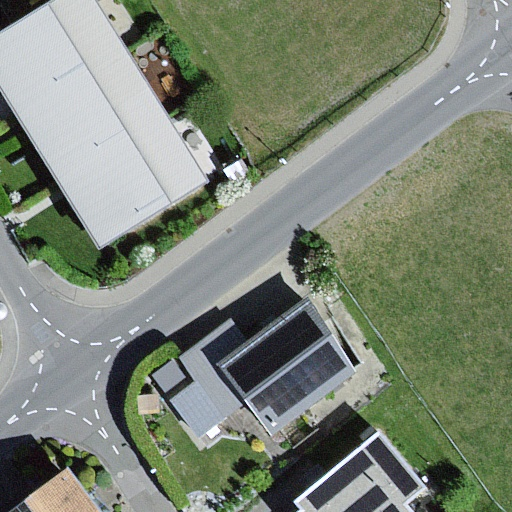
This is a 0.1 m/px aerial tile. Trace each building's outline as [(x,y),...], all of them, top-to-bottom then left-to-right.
[(85,0),(66,0),(0,40),(0,106),(14,129),(123,61),(85,0)] [(163,124),(123,61),(14,129),(53,192),(163,124)] [(163,124),(53,192),(94,257),(204,188),(163,124)] [(245,353),(227,329),(177,366),(193,387),(166,406),(203,455),(253,417),(269,438),(354,374),(305,308),(245,353)] [(317,486),(293,506),(297,511),(408,511),(403,506),(424,489),(378,435),(317,486)] [(88,511),(62,478),(17,511),(88,511)]
